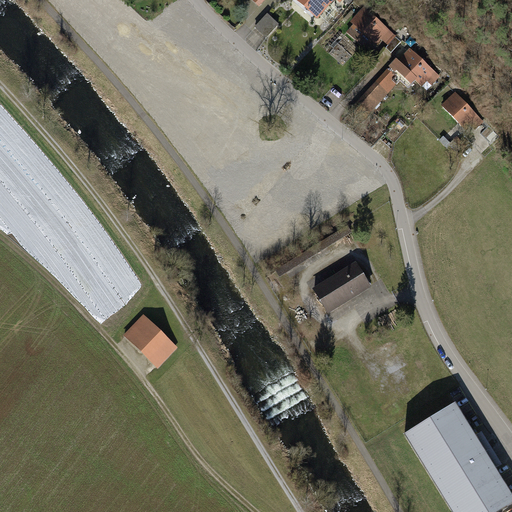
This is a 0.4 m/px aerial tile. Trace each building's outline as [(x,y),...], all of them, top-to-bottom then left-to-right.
[(266,0),(249,0),(258,8),(266,0)] [(290,0),(315,22),(335,0),(290,0)] [(278,26),(266,15),(253,28),(265,39),(278,26)] [(363,16),(347,31),(368,53),(384,38),(363,16)] [(409,51),(395,66),(425,93),(439,78),(409,51)] [(378,81),(352,108),(366,122),(392,95),(378,81)] [(458,97),(444,109),(467,135),(481,123),(458,97)] [(352,264),(311,291),(330,319),(371,292),(352,264)] [(145,316),(123,337),(158,374),(180,353),(145,316)] [(452,511),(506,511),(511,509),(511,493),(459,408),(407,440),(452,511)]
